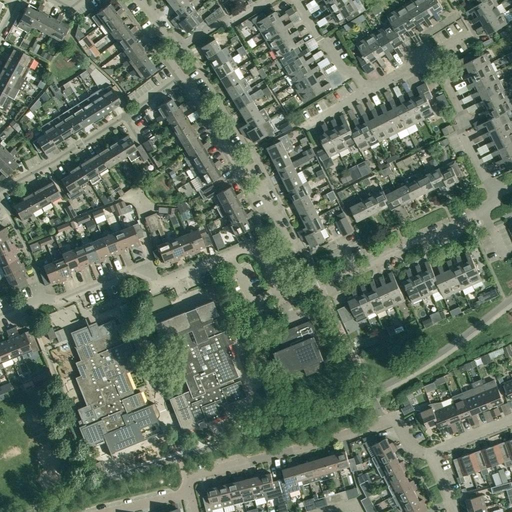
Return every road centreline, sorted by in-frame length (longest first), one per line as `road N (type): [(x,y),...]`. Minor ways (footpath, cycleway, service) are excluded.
road 1 (residential): [(191,493),(187,476),(396,416),(420,457),(431,453)]
road 2 (residential): [(265,267),(280,299),(483,211)]
road 3 (residential): [(44,299),(131,270),(160,282),(246,249),(265,267)]
road 4 (residential): [(265,267),(290,243),(253,173),(239,170),(181,75)]
road 5 (residential): [(0,190),(181,75)]
road 6 (residential): [(493,194),(441,72),(416,65)]
